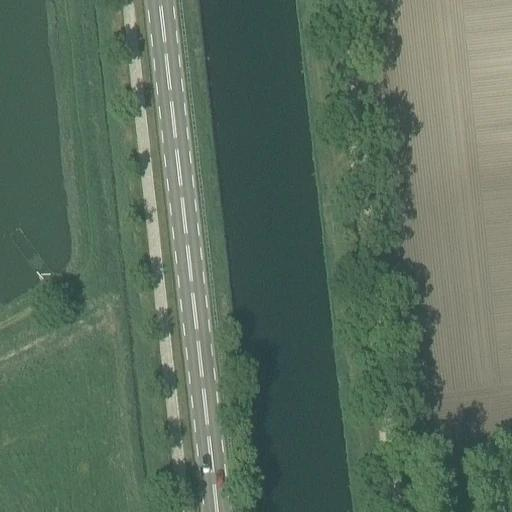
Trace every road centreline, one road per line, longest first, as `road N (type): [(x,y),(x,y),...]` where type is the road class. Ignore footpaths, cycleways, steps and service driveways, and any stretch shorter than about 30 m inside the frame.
road 1 (track): [(393,511),(336,0)]
road 2 (primary): [(223,511),(167,0)]
